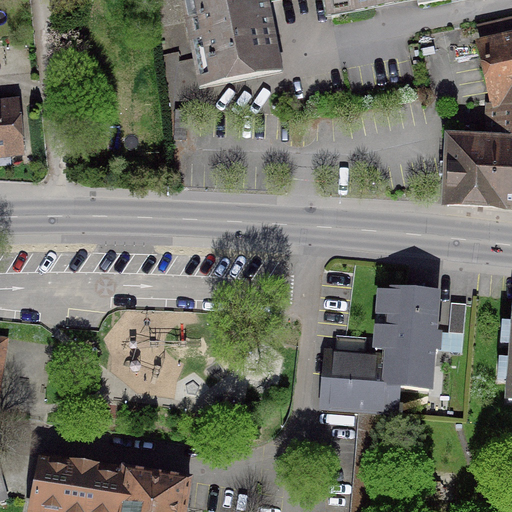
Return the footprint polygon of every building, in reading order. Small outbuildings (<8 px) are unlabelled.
[(185,0),(202,84),(273,70),(259,0),(185,0)] [(325,0),(328,13),(395,0),(325,0)] [(478,144),(448,143),(445,206),(511,208),(511,20),(476,29),(481,47),(478,48),(492,108),(487,107),(486,137),(478,137),(478,144)] [(0,155),(21,153),(16,108),(0,109),(0,155)] [(430,338),(433,298),(392,295),(387,355),(385,388),(426,392),(429,352),(435,352),(436,339),(430,338)] [(451,303),(449,332),(463,333),(465,304),(451,303)] [(387,355),(323,350),(319,408),(383,413),(385,388),(387,355)] [(375,511),(383,418),(356,416),(348,511),(375,511)] [(183,511),(188,483),(158,478),(80,466),(39,459),(28,511),(183,511)]
